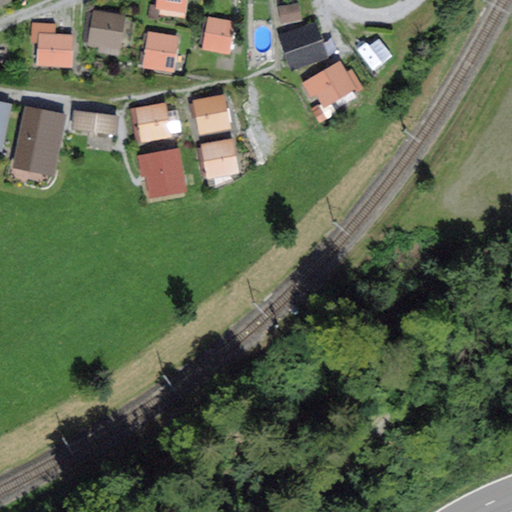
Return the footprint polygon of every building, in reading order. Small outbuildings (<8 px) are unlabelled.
[(185,18),(187,0),(156,0),(156,4),(151,3),(149,17),(159,19),(159,14),(185,18)] [(281,24),(303,19),(300,2),(277,7),(281,24)] [(119,48),(122,24),(126,24),(127,13),(115,12),(115,14),(95,11),(90,45),(119,48)] [(231,54),(237,22),(208,17),(203,50),(231,54)] [(73,67),(74,35),(56,34),(56,23),(33,22),(32,43),(37,43),(37,66),(73,67)] [(292,71),(329,58),(317,24),(280,37),(292,71)] [(175,72),(180,36),(149,31),(144,67),(175,72)] [(363,51),(376,72),(394,61),(381,40),(363,51)] [(348,73),(341,61),(303,83),(312,98),(317,96),(324,108),(354,91),(355,93),(363,88),(353,70),(348,73)] [(232,129),(225,94),(194,100),(200,135),(232,129)] [(0,150),(4,151),(12,104),(0,101),(0,150)] [(174,138),(166,102),(135,108),(143,144),(174,138)] [(317,118),(325,113),(319,104),(311,109),(317,118)] [(47,172),(59,113),(25,106),(13,165),(47,172)] [(118,135),(120,117),(76,111),(73,130),(118,135)] [(240,172),(234,138),(202,144),(208,178),(240,172)] [(188,192),(180,148),(139,155),(143,178),(147,177),(151,199),(188,192)]
